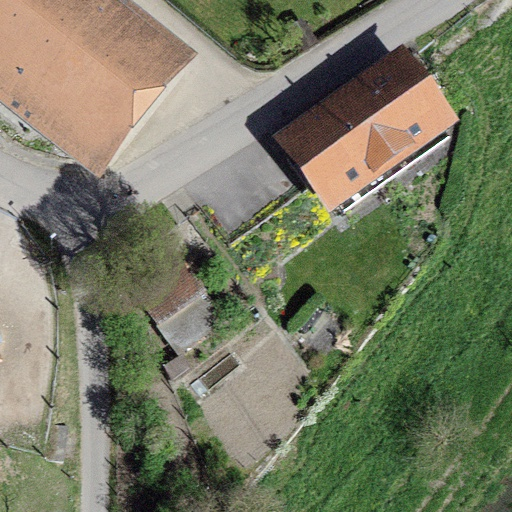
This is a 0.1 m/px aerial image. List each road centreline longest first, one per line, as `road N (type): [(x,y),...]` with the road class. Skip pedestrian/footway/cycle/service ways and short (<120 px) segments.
road 1 (unclassified): [(89,224),(438,0)]
road 2 (unclassified): [(89,224),(93,511)]
